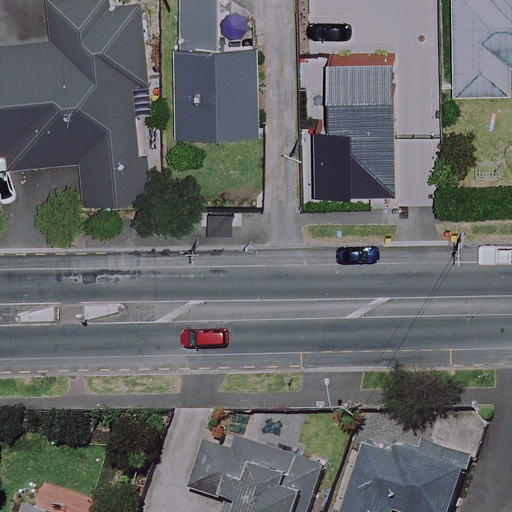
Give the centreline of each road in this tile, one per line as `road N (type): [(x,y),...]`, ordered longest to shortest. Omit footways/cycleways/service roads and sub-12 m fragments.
road 1 (secondary): [(511,306),(0,314)]
road 2 (residential): [(478,511),(511,389)]
